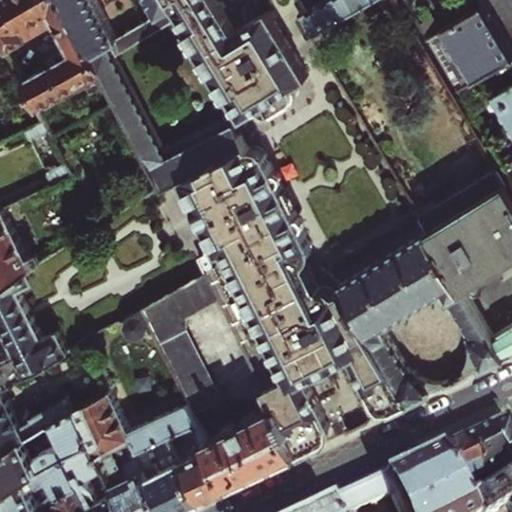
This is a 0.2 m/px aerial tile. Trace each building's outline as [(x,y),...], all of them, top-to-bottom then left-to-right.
[(0,0),(0,35),(10,53),(58,23),(68,41),(83,32),(66,0),(0,0)] [(235,26),(219,0),(66,0),(83,32),(105,75),(163,184),(171,180),(172,183),(174,185),(176,186),(179,188),(181,188),(186,185),(210,230),(207,232),(205,234),(204,236),(203,239),(203,242),(203,243),(205,247),(196,252),(205,268),(206,268),(219,293),(276,402),(302,453),(328,440),(328,439),(330,437),(331,434),(331,431),(329,428),(331,427),(308,378),(351,356),(375,407),(377,406),(379,408),(381,409),(384,410),(386,411),(388,410),(391,409),(392,411),(451,383),(450,380),(442,381),(436,381),(430,378),(423,375),(420,372),(418,370),(411,372),(384,327),(444,290),(472,337),(466,341),(468,345),(469,350),(469,352),(469,355),(468,359),(468,362),(466,365),(464,369),(460,373),(463,378),(470,374),(506,357),(493,334),(463,285),(431,232),(340,286),(342,290),(336,294),(333,289),(332,288),(329,286),(326,286),(323,287),(320,288),(305,260),(309,257),(311,253),(312,248),(311,243),(312,243),(265,152),(263,153),(259,149),(256,148),(252,147),(251,146),(247,147),(237,129),(241,125),(243,121),(243,116),(241,111),(252,105),(255,109),(260,111),(263,111),(266,111),(270,109),(271,111),(292,99),(290,97),(294,94),(295,91),(296,89),(296,84),(295,80),(308,72),(268,5),(235,26)] [(322,0),(324,2),(301,16),(313,38),(322,33),(375,0),(322,0)] [(511,57),(511,48),(484,4),(446,27),(442,29),(434,17),(422,25),(445,63),(461,89),(511,57)] [(53,67),(26,82),(42,114),(50,110),(47,106),(105,75),(83,32),(68,41),(66,42),(65,51),(66,52),(50,61),(53,67)] [(313,38),(318,45),(326,40),(322,33),(313,38)] [(511,81),(497,91),(511,116),(511,150),(502,157),(508,167),(511,164),(511,81)] [(36,134),(49,128),(42,114),(27,123),(32,134),(34,134),(36,134)] [(71,169),(65,158),(43,169),(49,180),(71,169)] [(420,214),(431,232),(463,285),(511,256),(511,187),(500,167),(420,214)] [(0,280),(29,262),(40,256),(39,251),(32,249),(28,253),(5,202),(0,204),(0,280)] [(0,391),(6,388),(69,349),(60,329),(45,335),(19,280),(33,273),(29,262),(0,280),(0,391)] [(197,413),(223,399),(188,331),(185,315),(219,293),(206,268),(205,268),(142,306),(190,400),(197,413)] [(511,323),(493,334),(506,357),(511,354),(511,323)] [(0,449),(75,409),(69,399),(34,416),(33,414),(31,412),(28,410),(25,410),(24,409),(22,409),(19,410),(16,411),(6,388),(0,391),(0,449)] [(197,413),(190,400),(131,431),(110,390),(75,409),(92,443),(99,455),(114,448),(120,444),(126,441),(129,446),(131,451),(139,446),(140,449),(173,432),(200,419),(197,413)] [(208,435),(234,485),(268,468),(302,453),(276,402),(208,435)] [(0,489),(68,455),(92,443),(75,409),(0,449),(0,489)] [(220,491),(234,485),(208,435),(200,419),(173,432),(181,448),(183,451),(188,448),(185,442),(200,435),(202,439),(201,441),(200,443),(200,444),(200,447),(200,449),(200,451),(193,454),(191,453),(183,452),(185,455),(207,497),(220,491)] [(511,426),(507,420),(487,429),(460,441),(479,478),(494,470),(497,476),(494,481),(496,484),(511,473),(511,426)] [(199,501),(207,497),(185,455),(164,465),(158,454),(172,447),(174,452),(181,448),(173,432),(140,449),(142,453),(172,511),(175,511),(180,510),(199,501)] [(448,447),(437,453),(456,490),(479,478),(460,441),(448,447)] [(128,511),(99,455),(92,443),(68,455),(83,485),(97,511),(96,511),(128,511)] [(172,511),(142,453),(121,463),(114,448),(99,455),(128,511),(172,511)] [(406,467),(381,479),(389,496),(396,511),(467,511),(463,505),(460,499),(456,490),(437,453),(406,467)] [(0,511),(28,511),(83,485),(68,455),(0,489),(0,511)] [(494,470),(479,478),(486,490),(496,484),(494,481),(497,476),(494,470)] [(467,511),(496,511),(504,507),(506,511),(511,511),(511,473),(496,484),(486,490),(469,501),(463,505),(467,511)] [(479,478),(456,490),(460,499),(467,495),(469,501),(486,490),(479,478)] [(356,490),(327,504),(330,511),(353,511),(384,498),(389,496),(381,479),(356,490)] [(96,511),(97,511),(83,485),(28,511),(96,511)] [(467,495),(460,499),(463,505),(469,501),(467,495)] [(396,511),(389,496),(384,498),(390,511),(396,511)]
